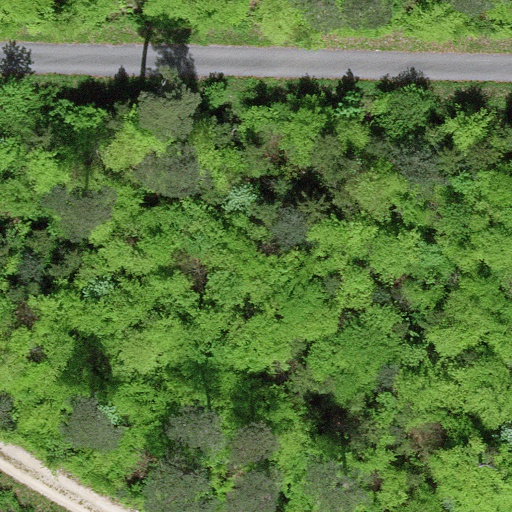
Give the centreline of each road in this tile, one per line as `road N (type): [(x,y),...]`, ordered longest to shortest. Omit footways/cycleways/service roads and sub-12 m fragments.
road 1 (track): [(511,65),(0,55)]
road 2 (track): [(0,440),(131,511)]
